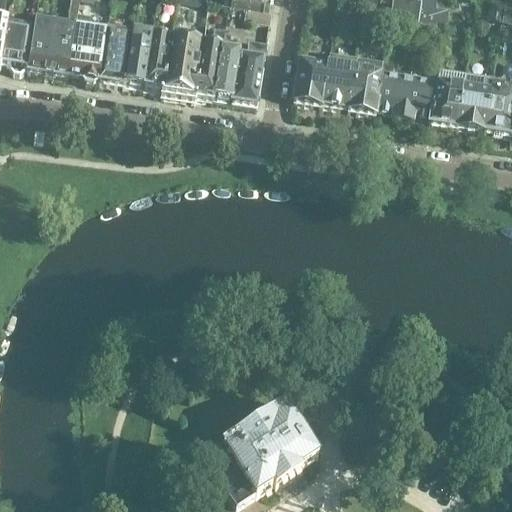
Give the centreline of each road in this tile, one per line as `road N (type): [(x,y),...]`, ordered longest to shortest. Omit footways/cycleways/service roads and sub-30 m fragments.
road 1 (residential): [(273,143),(0,108)]
road 2 (residential): [(511,179),(273,143)]
road 3 (residential): [(273,143),(294,0)]
